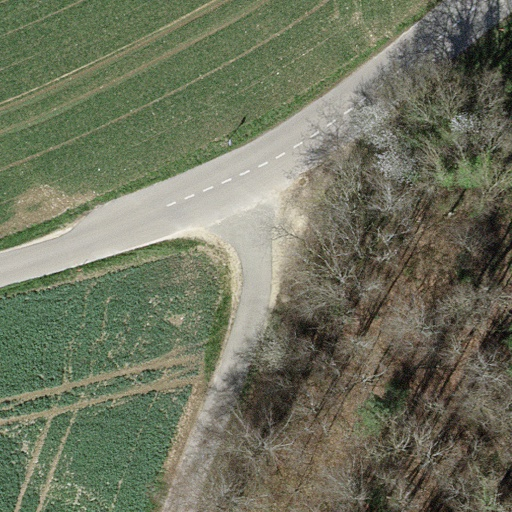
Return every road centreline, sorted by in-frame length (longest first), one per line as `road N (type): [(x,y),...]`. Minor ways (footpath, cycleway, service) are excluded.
road 1 (unclassified): [(485,0),(363,100),(254,168),(148,221),(0,269)]
road 2 (track): [(254,168),(256,258),(246,341),(180,511)]
